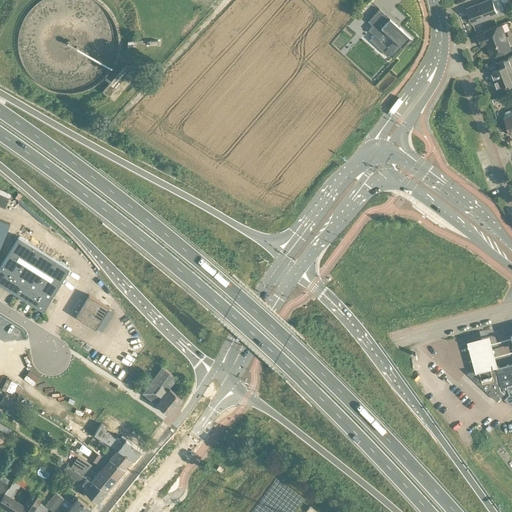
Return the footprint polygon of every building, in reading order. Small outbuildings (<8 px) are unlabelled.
[(473,25),(497,16),(491,0),(488,0),(466,9),(473,25)] [(410,41),(377,10),(365,22),(370,27),(365,31),(377,43),(385,35),(392,42),(381,53),(385,56),(388,60),(403,44),(405,46),(410,41)] [(510,50),(501,25),(482,32),(482,33),(476,35),(480,46),(486,44),(492,57),(510,50)] [(511,65),(511,64),(511,58),(511,57),(497,62),(500,68),(489,73),(492,81),(494,80),(497,89),(506,85),(507,87),(511,85),(511,65)] [(129,62),(103,91),(109,97),(135,67),(129,62)] [(0,204),(6,207),(12,193),(0,188),(0,204)] [(0,246),(9,224),(0,219),(0,246)] [(23,233),(66,259),(74,247),(31,221),(23,233)] [(0,284),(43,311),(69,269),(18,237),(0,266),(0,284)] [(95,329),(108,309),(109,308),(89,295),(75,317),(95,329)] [(133,357),(144,343),(124,328),(114,342),(133,357)] [(511,363),(498,367),(498,365),(476,371),(467,373),(497,401),(504,394),(506,397),(505,399),(511,405),(511,333),(511,334),(511,363)] [(165,389),(175,377),(162,367),(152,380),(153,380),(143,393),(156,404),(169,415),(183,399),(169,387),(161,397),(155,392),(160,385),(165,389)] [(0,380),(0,386),(10,393),(17,384),(3,375),(0,380)] [(18,405),(4,396),(0,401),(0,405),(12,413),(18,405)] [(11,430),(2,424),(0,423),(0,429),(8,434),(11,430)] [(101,424),(94,434),(100,438),(116,450),(122,442),(105,431),(107,428),(101,424)] [(131,460),(116,450),(100,438),(98,441),(103,444),(102,446),(108,449),(103,457),(124,470),(131,460)] [(122,442),(116,450),(131,460),(133,459),(141,449),(125,438),(122,442)] [(116,479),(124,470),(103,457),(93,450),(88,458),(102,466),(99,469),(116,479)] [(116,479),(99,469),(96,474),(89,470),(92,465),(78,456),(71,468),(66,465),(65,466),(106,491),(107,490),(116,479)] [(98,502),(106,491),(65,466),(61,472),(85,486),(83,490),(97,501),(98,502)] [(39,483),(20,470),(15,477),(13,481),(3,474),(2,475),(0,477),(0,505),(10,511),(27,511),(29,511),(30,511),(31,511),(42,496),(34,490),(39,483)] [(243,474),(236,484),(245,491),(252,481),(243,474)] [(210,483),(207,481),(204,485),(214,493),(218,488),(217,487),(221,482),(214,477),(210,483)] [(229,511),(231,511),(245,491),(235,484),(221,506),(229,511)] [(50,499),(59,506),(64,500),(55,492),(50,499)] [(72,505),(80,511),(89,511),(91,509),(77,498),(72,505)] [(52,511),(54,511),(59,506),(50,499),(45,506),(52,511)] [(246,511),(262,511),(263,511),(253,503),(246,511)]
